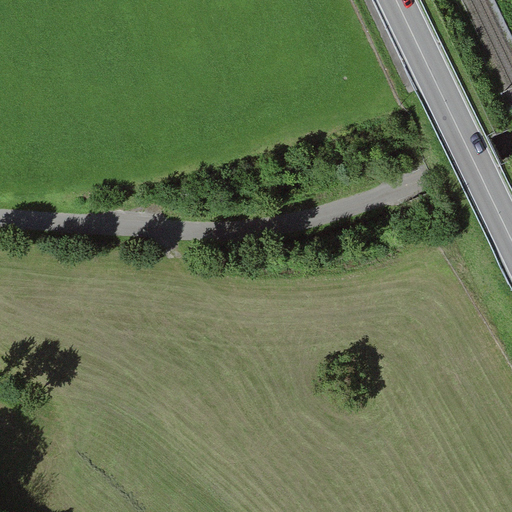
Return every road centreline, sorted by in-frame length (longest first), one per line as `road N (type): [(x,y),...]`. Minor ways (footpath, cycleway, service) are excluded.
road 1 (unclassified): [(0,222),(272,233),(358,213),(511,143)]
road 2 (trunk): [(397,0),(511,236)]
